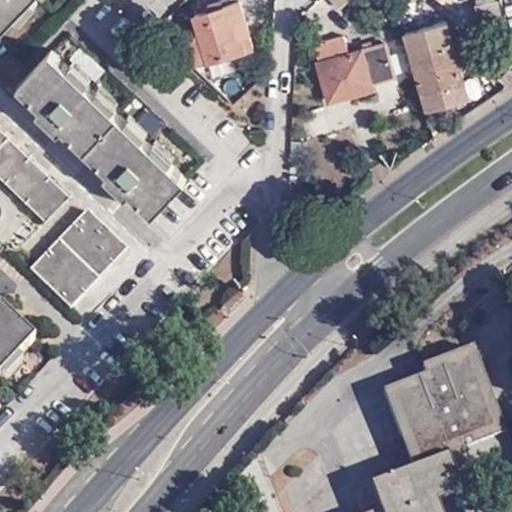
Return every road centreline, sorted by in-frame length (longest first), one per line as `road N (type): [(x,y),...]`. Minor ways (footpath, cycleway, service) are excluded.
road 1 (primary): [(511,106),(394,189),(278,292),(78,511)]
road 2 (primary): [(140,511),(307,324),(511,167)]
road 3 (unknown): [(231,194),(88,22)]
